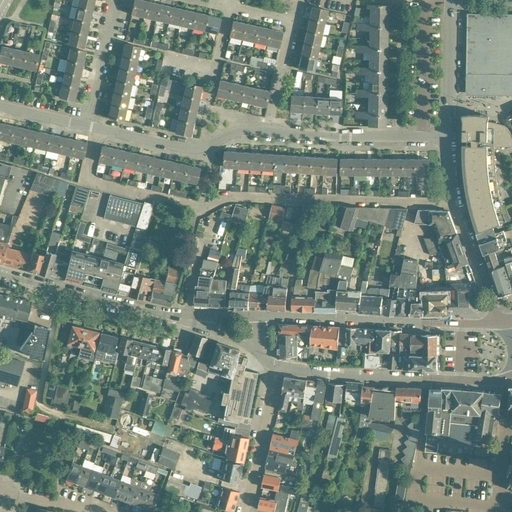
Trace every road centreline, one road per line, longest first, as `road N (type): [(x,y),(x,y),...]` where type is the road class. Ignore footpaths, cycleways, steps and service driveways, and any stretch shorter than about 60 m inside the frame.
road 1 (residential): [(456,203),(231,197),(199,207),(89,181),(96,129)]
road 2 (residential): [(495,323),(256,316)]
road 3 (residential): [(276,366),(459,380),(506,376)]
road 4 (residential): [(178,317),(0,274)]
road 5 (residential): [(96,129),(188,149),(236,131),(266,131)]
road 6 (residential): [(450,5),(425,4),(421,138)]
road 7 (residential): [(266,131),(421,138)]
road 8 (residential): [(244,511),(276,366)]
road 9 (residential): [(446,138),(450,5)]
road 10 (residential): [(85,127),(116,0)]
road 11 (residential): [(495,323),(456,203)]
